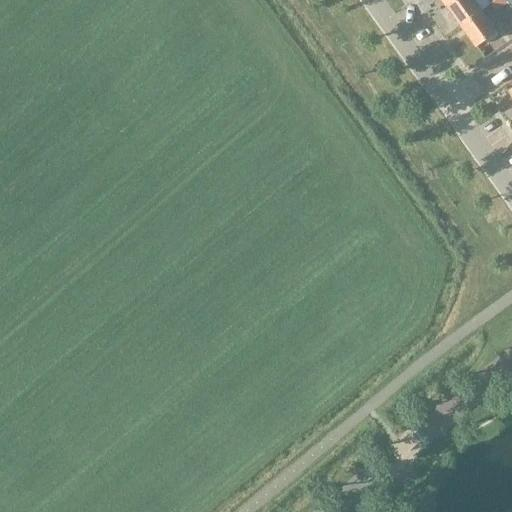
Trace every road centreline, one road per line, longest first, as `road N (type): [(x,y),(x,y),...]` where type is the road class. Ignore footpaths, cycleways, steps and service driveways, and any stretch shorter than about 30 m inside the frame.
road 1 (secondary): [(328,511),(511,359)]
road 2 (tertiary): [(371,0),(447,104)]
